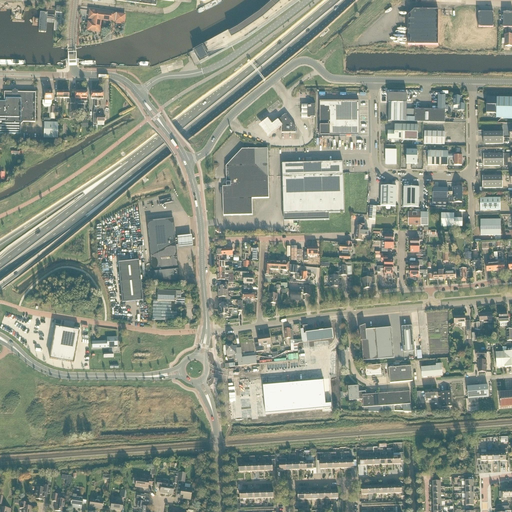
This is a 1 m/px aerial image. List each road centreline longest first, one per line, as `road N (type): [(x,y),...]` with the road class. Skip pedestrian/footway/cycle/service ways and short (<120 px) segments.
road 1 (trunk): [(336,0),(130,164)]
road 2 (trunk): [(154,158),(349,0)]
road 3 (tertiary): [(373,79),(337,79),(298,61),(185,162)]
road 4 (trunk): [(0,287),(154,158)]
road 5 (unclassified): [(307,0),(220,63),(156,79),(137,94)]
road 6 (trunk): [(0,275),(154,158)]
road 7 (unclassified): [(471,177),(382,172),(374,158),(373,79)]
road 8 (unclassified): [(199,332),(20,309)]
road 9 (unclassified): [(260,325),(431,303)]
road 10 (trunk): [(130,164),(0,264)]
road 11 (trunk): [(130,164),(0,243)]
road 12 (tertiary): [(205,304),(200,221),(185,162)]
road 13 (tertiary): [(10,344),(55,374),(131,376)]
